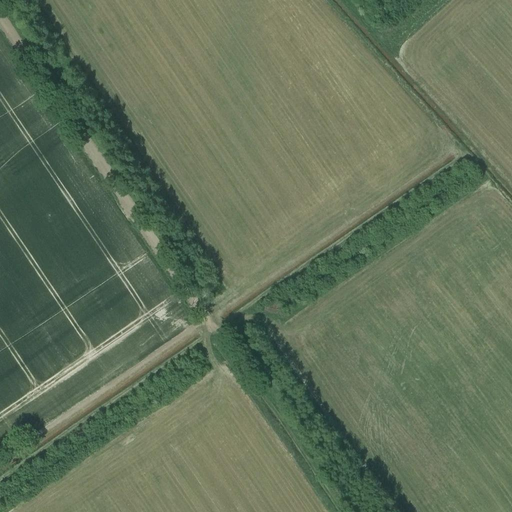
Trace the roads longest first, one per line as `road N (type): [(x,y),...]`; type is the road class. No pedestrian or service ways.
road 1 (track): [(217,332),(467,156),(324,0)]
road 2 (track): [(0,17),(217,332)]
road 3 (track): [(511,186),(345,0)]
road 4 (track): [(217,332),(339,511)]
